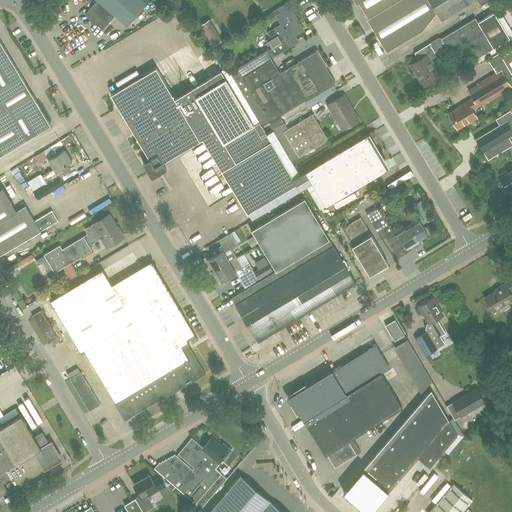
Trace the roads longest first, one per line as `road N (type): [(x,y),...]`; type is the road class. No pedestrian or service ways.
road 1 (unclassified): [(249,386),(62,71),(11,0)]
road 2 (unclassified): [(471,252),(309,0)]
road 3 (secondary): [(249,386),(471,252)]
road 4 (unclassified): [(108,468),(0,301)]
road 5 (secondary): [(108,468),(249,386)]
road 6 (unclassified): [(333,511),(249,386)]
